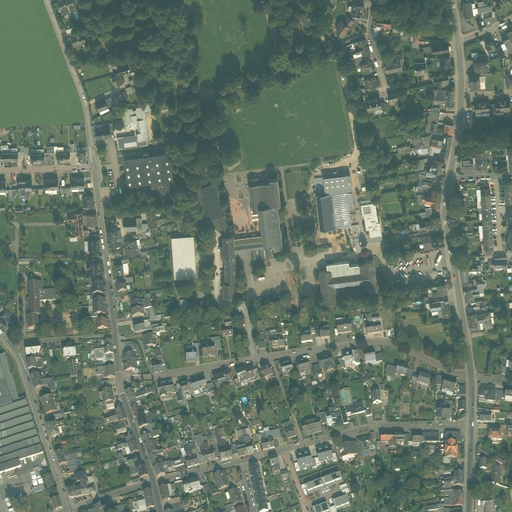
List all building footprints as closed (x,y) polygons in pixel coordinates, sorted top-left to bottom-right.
[(66,13),(76,10),(72,0),(60,0),(57,1),(62,15),(63,14),(66,13)] [(462,3),(463,10),(472,9),(471,4),(471,2),(462,3)] [(360,14),(362,15),(363,11),(364,5),(357,4),(354,4),(353,4),(349,3),(349,4),(348,10),(352,11),(351,12),(355,13),(360,14)] [(299,14),(303,25),(312,22),(310,18),(307,11),(299,14)] [(376,25),(383,26),(384,16),(377,15),(377,21),(376,25)] [(342,36),(343,37),(346,33),(345,32),(346,31),(347,31),(349,29),(348,28),(354,22),(354,21),(352,19),(348,16),(345,21),(344,24),(343,23),(343,22),(341,21),(339,21),(337,24),(337,25),(338,26),(337,27),(336,27),(335,28),(335,30),(336,31),(338,31),(337,31),(341,34),(341,35),(342,36)] [(391,17),(384,16),(383,26),(390,27),(391,17)] [(412,41),(418,41),(418,30),(407,30),(407,35),(410,35),(410,37),(410,41),(412,41)] [(74,45),(74,46),(86,42),(84,33),(71,37),(72,37),(74,45)] [(505,45),(509,53),(511,51),(511,42),(511,41),(508,34),(501,37),(504,43),(505,45)] [(312,38),(315,44),(322,42),(320,36),(320,35),(312,38)] [(354,45),(355,48),(367,43),(365,38),(353,43),(353,44),(354,45)] [(492,41),(485,44),(489,52),(492,51),(493,55),(498,53),(496,49),(496,48),(492,41)] [(370,53),(367,43),(355,48),(357,53),(361,52),(362,55),(362,56),(370,53)] [(448,43),(440,44),(441,52),(449,51),(448,43)] [(432,53),(441,52),(440,44),(431,45),(431,46),(432,52),(432,53)] [(501,45),(496,48),(496,49),(498,53),(499,56),(505,53),(502,47),(501,45)] [(386,66),(387,72),(402,69),(400,62),(404,61),(402,54),(394,56),(395,62),(385,64),(386,66)] [(441,66),(441,67),(450,66),(449,57),(440,57),(440,61),(441,66)] [(361,69),(363,74),(365,73),(371,71),(373,70),(369,61),(364,63),(361,64),(363,69),(361,69)] [(128,64),(130,72),(133,71),(132,65),(137,64),(136,62),(130,63),(128,64)] [(415,69),(416,74),(421,74),(420,72),(425,72),(425,64),(421,64),(421,62),(414,63),(415,69)] [(474,63),(474,71),(488,70),(488,62),(478,62),(474,63)] [(117,66),(119,72),(119,75),(130,72),(128,64),(117,66)] [(139,76),(138,70),(133,71),(130,72),(133,79),(135,78),(139,76)] [(120,76),(119,75),(119,72),(114,75),(115,76),(116,78),(112,81),(116,86),(124,81),(120,76)] [(365,82),(367,86),(377,83),(374,76),(373,77),(367,79),(364,79),(365,80),(366,79),(367,82),(365,82)] [(435,100),(437,100),(454,100),(454,89),(442,89),(442,94),(436,94),(432,94),(432,99),(435,100)] [(387,94),(389,101),(394,100),(398,100),(396,92),(387,94)] [(379,96),(372,97),(365,99),(366,106),(367,110),(374,108),(381,107),(381,103),(379,96)] [(105,100),(108,108),(114,104),(111,98),(105,100)] [(96,103),(99,111),(104,109),(104,108),(107,107),(107,108),(108,108),(105,100),(104,99),(96,103)] [(145,106),(144,106),(145,110),(142,112),(143,119),(145,119),(146,119),(145,112),(153,110),(152,103),(144,102),(145,106)] [(136,129),(138,141),(147,139),(148,139),(147,133),(147,132),(146,131),(145,130),(145,126),(145,125),(145,124),(146,123),(145,119),(143,119),(142,112),(145,110),(144,106),(136,108),(136,110),(132,110),(132,108),(122,110),(123,117),(122,117),(122,119),(123,121),(124,123),(125,125),(126,126),(129,123),(129,124),(131,125),(130,127),(132,128),(134,129),(136,129)] [(430,131),(435,132),(436,128),(438,120),(437,120),(438,112),(433,112),(432,121),(429,121),(429,122),(428,125),(431,126),(430,131)] [(443,133),(452,135),(454,126),(445,124),(444,129),(443,133)] [(109,127),(103,127),(104,138),(111,137),(110,131),(109,126),(109,127)] [(97,139),(104,138),(103,127),(96,128),(96,133),(97,139)] [(134,129),(135,135),(117,137),(118,149),(148,145),(147,139),(138,141),(136,129),(134,129)] [(420,145),(420,148),(421,148),(430,146),(430,145),(431,141),(431,138),(430,134),(420,136),(421,138),(415,139),(416,146),(420,145)] [(449,149),(451,138),(443,137),(442,140),(438,139),(437,142),(431,141),(430,145),(449,149)] [(430,145),(430,146),(429,152),(429,153),(432,154),(433,150),(438,151),(439,150),(440,150),(440,154),(448,156),(449,149),(430,145)] [(11,151),(8,151),(1,152),(1,156),(1,160),(1,161),(11,161),(11,151)] [(128,186),(133,185),(173,179),(169,152),(148,155),(148,152),(147,151),(144,151),(143,153),(144,156),(124,159),(123,159),(128,186)] [(414,165),(415,171),(424,168),(422,162),(425,161),(424,159),(416,161),(417,164),(414,165)] [(431,171),(443,173),(443,172),(442,170),(443,168),(444,168),(445,163),(433,160),(433,162),(431,163),(431,166),(432,167),(431,171)] [(466,173),(477,172),(477,168),(477,166),(478,166),(477,162),(473,163),(471,163),(471,166),(463,167),(464,171),(464,173),(466,173)] [(435,181),(443,183),(445,174),(436,172),(427,170),(426,174),(427,174),(433,175),(436,175),(435,181)] [(307,171),(285,174),(287,187),(303,185),(302,181),(308,181),(307,171)] [(423,177),(424,171),(418,172),(419,179),(422,178),(426,177),(423,177)] [(324,184),(325,194),(346,191),(351,191),(349,174),(323,178),(324,184)] [(252,207),(252,208),(260,207),(260,211),(259,211),(260,219),(262,235),(263,240),(258,240),(248,242),(249,249),(251,249),(251,251),(250,251),(250,258),(272,255),(272,249),(282,248),(282,240),(283,240),(281,230),(280,230),(278,217),(280,216),(278,206),(276,207),(276,205),(275,201),(280,201),(277,178),(269,179),(270,182),(260,183),(249,185),(252,207)] [(174,184),(173,179),(133,185),(134,190),(143,188),(145,197),(156,195),(159,195),(170,193),(168,184),(174,184)] [(195,188),(205,220),(217,216),(222,215),(226,214),(216,182),(195,188)] [(315,191),(315,193),(316,195),(325,194),(324,184),(321,184),(322,186),(315,187),(315,191)] [(423,195),(422,198),(440,201),(442,191),(433,189),(432,196),(426,195),(423,195)] [(351,225),(348,204),(348,202),(346,191),(325,194),(316,195),(320,229),(330,228),(336,227),(342,226),(343,226),(343,223),(347,222),(347,226),(351,225)] [(84,206),(88,206),(93,206),(92,196),(83,196),(83,202),(83,206),(84,206)] [(439,207),(440,201),(422,198),(422,201),(425,202),(431,203),(430,205),(439,207)] [(368,230),(370,236),(381,235),(379,222),(378,222),(376,207),(372,208),(371,202),(361,204),(362,215),(363,215),(366,230),(368,230)] [(252,208),(252,207),(251,207),(253,220),(260,219),(259,211),(253,212),(252,208)] [(147,212),(148,221),(149,221),(156,220),(155,216),(155,214),(155,211),(147,212)] [(75,224),(76,236),(83,236),(83,230),(82,223),(81,215),(81,212),(67,214),(68,220),(73,220),(73,221),(73,224),(75,224)] [(96,214),(85,215),(86,220),(87,225),(98,224),(96,214)] [(150,224),(150,229),(160,226),(160,222),(159,219),(159,215),(155,216),(156,220),(149,221),(150,224)] [(223,235),(223,236),(228,235),(222,215),(217,216),(223,235)] [(431,218),(431,221),(433,227),(441,226),(439,217),(431,218)] [(427,228),(433,227),(431,221),(428,221),(419,222),(419,223),(420,229),(427,228)] [(107,232),(108,239),(118,238),(117,231),(117,230),(112,231),(107,232)] [(234,235),(228,235),(223,236),(223,245),(220,245),(221,255),(224,255),(226,282),(223,282),(224,296),(235,295),(234,282),(239,282),(238,273),(236,273),(235,255),(235,253),(234,239),(234,236),(234,235)] [(425,246),(432,245),(431,237),(431,235),(423,237),(424,240),(423,241),(423,242),(425,243),(425,246)] [(171,237),(174,279),(196,278),(195,265),(193,266),(192,257),(195,257),(193,236),(171,237)] [(257,236),(243,237),(244,250),(249,249),(248,242),(258,240),(257,236)] [(433,237),(431,237),(432,245),(433,245),(439,244),(438,236),(433,237)] [(251,249),(249,249),(244,250),(243,237),(234,239),(235,253),(250,251),(251,251),(251,249)] [(119,245),(118,238),(108,239),(109,247),(114,246),(119,245)] [(125,248),(126,255),(138,254),(138,253),(137,249),(137,246),(137,244),(136,240),(124,241),(125,248)] [(358,264),(359,271),(365,270),(366,282),(365,282),(366,288),(369,287),(369,291),(377,290),(373,260),(365,261),(365,263),(358,264)] [(331,267),(332,270),(332,274),(359,271),(358,264),(349,265),(348,261),(334,263),(334,267),(331,267)] [(88,263),(88,273),(101,272),(101,268),(100,268),(100,263),(94,263),(88,263)] [(116,274),(124,273),(124,272),(122,264),(115,265),(116,274)] [(336,303),(334,286),(333,286),(332,275),(332,274),(332,270),(319,271),(323,304),(336,303)] [(359,271),(332,274),(332,275),(333,286),(334,286),(343,285),(344,285),(343,284),(365,281),(365,282),(366,282),(365,270),(359,271)] [(117,283),(118,292),(126,291),(126,287),(125,282),(117,283)] [(40,316),(40,301),(39,292),(42,292),(42,291),(42,283),(29,283),(30,298),(31,316),(27,316),(28,330),(38,329),(38,316),(40,316)] [(432,296),(434,295),(438,295),(438,294),(447,292),(445,285),(437,286),(438,291),(431,292),(432,296)] [(313,289),(298,290),(298,299),(314,298),(313,289)] [(55,290),(42,291),(42,292),(39,292),(40,301),(55,300),(55,296),(55,290)] [(280,307),(279,298),(254,301),(256,310),(280,307)] [(143,309),(145,309),(145,308),(149,308),(151,308),(150,301),(152,301),(152,299),(151,299),(144,300),(142,300),(143,309)] [(130,302),(132,310),(143,309),(142,300),(130,302)] [(441,306),(441,310),(449,308),(448,302),(445,302),(440,303),(440,301),(435,301),(430,302),(431,308),(431,311),(436,310),(436,307),(441,306)] [(187,305),(188,313),(208,311),(207,303),(187,305)] [(449,308),(441,310),(442,316),(442,317),(451,315),(450,315),(449,308)] [(143,309),(132,310),(132,317),(144,315),(143,309)] [(0,315),(0,323),(7,330),(9,328),(12,324),(7,319),(10,316),(5,311),(1,315),(0,315)] [(372,317),(372,321),(374,334),(381,333),(380,325),(377,325),(376,322),(380,321),(379,316),(372,317)] [(477,319),(477,322),(482,321),(483,324),(483,325),(484,326),(485,326),(485,327),(492,326),(492,322),(490,322),(489,317),(488,317),(483,318),(477,319)] [(97,321),(97,329),(108,328),(108,320),(101,320),(97,321)] [(336,321),(338,334),(351,332),(350,322),(350,320),(345,321),(341,322),(341,320),(336,321)] [(367,335),(374,334),(372,321),(367,322),(368,327),(366,327),(367,335)] [(9,328),(12,331),(17,325),(14,322),(12,324),(9,328)] [(134,324),(135,333),(144,331),(144,328),(143,322),(134,324)] [(233,336),(232,328),(227,329),(222,330),(223,337),(233,336)] [(320,338),(320,339),(330,338),(328,330),(323,330),(319,331),(319,332),(320,338)] [(301,336),(302,343),(312,341),(311,335),(311,334),(305,335),(301,336)] [(156,345),(155,338),(149,338),(149,339),(147,340),(143,341),(143,346),(145,351),(148,351),(148,346),(156,345)] [(214,344),(214,350),(221,349),(220,338),(211,339),(212,344),(213,344),(214,344)] [(98,347),(98,350),(104,349),(113,348),(112,340),(104,340),(104,346),(98,347)] [(63,345),(64,356),(76,355),(75,346),(75,344),(63,345)] [(202,346),(203,358),(215,356),(214,350),(214,344),(213,344),(214,348),(208,348),(207,345),(202,346)] [(27,356),(40,355),(39,355),(38,348),(41,348),(40,346),(34,346),(33,345),(30,346),(30,347),(26,347),(27,356)] [(113,348),(104,349),(105,357),(105,362),(114,361),(113,348)] [(103,357),(105,357),(104,349),(98,350),(95,350),(95,360),(96,359),(104,359),(103,357)] [(191,362),(196,362),(196,361),(196,354),(196,350),(195,351),(186,351),(186,362),(191,361),(191,362)] [(363,353),(365,362),(375,360),(376,360),(375,355),(374,351),(363,353)] [(344,363),(345,363),(352,361),(352,364),(355,366),(360,365),(357,353),(352,354),(349,355),(349,354),(343,355),(344,359),(344,363)] [(0,473),(21,467),(19,461),(43,453),(26,400),(24,401),(20,402),(19,400),(4,354),(0,355),(0,473)] [(124,355),(124,363),(136,362),(136,354),(130,354),(124,355)] [(327,368),(328,371),(334,370),(333,366),(334,364),(334,363),(332,361),(331,356),(318,360),(319,365),(320,369),(321,369),(325,368),(327,368)] [(41,359),(35,360),(36,369),(44,368),(43,359),(41,359)] [(28,370),(36,369),(35,360),(27,361),(28,370)] [(70,364),(71,375),(77,375),(76,366),(76,364),(76,363),(74,363),(73,360),(68,361),(68,364),(70,364)] [(298,368),(299,373),(300,373),(310,370),(307,360),(297,363),(298,366),(298,368)] [(137,369),(136,362),(124,363),(125,371),(132,370),(138,370),(138,369),(137,369)] [(280,365),(284,379),(285,378),(285,377),(284,377),(284,375),(293,373),(292,368),(291,363),(280,365)] [(163,372),(162,366),(162,364),(159,364),(152,365),(154,373),(163,372)] [(398,364),(396,369),(395,373),(405,376),(407,370),(408,367),(398,364)] [(313,367),(315,374),(321,372),(321,369),(320,369),(319,365),(313,367)] [(261,369),(265,378),(272,376),(271,371),(269,366),(261,369)] [(396,369),(388,366),(386,372),(387,372),(386,376),(394,379),(395,373),(396,369)] [(104,375),(104,378),(115,377),(114,367),(97,368),(98,373),(100,372),(101,374),(104,374),(104,375)] [(251,368),(244,371),(248,381),(255,379),(256,379),(255,375),(255,374),(254,373),(254,372),(254,370),(253,368),(251,368)] [(247,381),(248,381),(244,371),(244,370),(241,371),(235,372),(237,379),(238,380),(240,384),(240,383),(243,382),(247,380),(247,381)] [(223,374),(224,375),(226,384),(232,382),(229,372),(223,374)] [(30,376),(33,383),(41,381),(47,380),(46,376),(42,377),(41,374),(30,376)] [(417,383),(427,386),(430,378),(420,374),(419,377),(417,383)] [(227,386),(226,384),(224,375),(213,378),(214,381),(217,388),(217,389),(227,386)] [(200,389),(201,392),(207,390),(208,390),(206,385),(204,378),(190,382),(193,391),(194,391),(200,389)] [(442,389),(447,391),(451,380),(445,378),(442,389)] [(457,382),(451,380),(447,391),(453,393),(457,382)] [(42,384),(41,381),(33,383),(35,389),(43,387),(42,384)] [(186,395),(187,397),(191,396),(186,383),(180,385),(181,390),(183,396),(183,395),(186,395)] [(215,392),(214,389),(212,383),(206,385),(208,390),(207,390),(208,394),(215,392)] [(173,384),(164,386),(166,396),(171,395),(171,394),(175,393),(174,388),(173,384)] [(495,389),(481,387),(480,396),(486,397),(488,397),(488,401),(494,401),(495,392),(495,389)] [(103,396),(104,403),(107,402),(113,401),(112,393),(112,392),(112,389),(99,392),(100,396),(103,396)] [(129,401),(136,399),(133,390),(132,389),(125,392),(128,402),(129,401)] [(338,396),(340,404),(346,402),(347,406),(349,406),(349,407),(353,406),(349,389),(337,392),(337,394),(338,396)] [(376,404),(377,405),(378,403),(381,403),(380,392),(378,392),(378,389),(373,389),(374,394),(372,394),(373,404),(376,404)] [(135,390),(133,390),(136,399),(139,398),(147,395),(146,391),(137,394),(135,390)] [(502,393),(495,392),(494,401),(501,402),(502,399),(502,393)] [(320,395),(322,401),(328,400),(327,393),(320,395)] [(40,400),(43,408),(54,404),(52,396),(49,397),(40,400)] [(241,403),(233,406),(236,415),(244,412),(241,403)] [(353,406),(349,407),(351,413),(351,416),(365,412),(364,411),(362,403),(353,406)] [(57,412),(54,404),(43,408),(45,416),(53,413),(57,412)] [(134,417),(143,414),(142,410),(139,412),(137,406),(131,408),(134,417)] [(346,415),(351,413),(349,407),(340,409),(344,425),(348,423),(346,415)] [(116,413),(111,415),(112,418),(125,413),(123,408),(115,411),(116,413)] [(328,410),(329,413),(332,425),(333,427),(338,426),(336,420),(335,417),(333,408),(328,410)] [(127,419),(125,413),(112,418),(108,419),(104,420),(106,424),(118,420),(119,422),(127,419)] [(144,427),(149,425),(147,420),(144,414),(135,417),(138,426),(139,425),(141,428),(144,427)] [(249,423),(251,428),(261,424),(260,419),(249,423)] [(301,423),(304,435),(321,431),(320,426),(321,425),(319,419),(318,419),(311,421),(312,422),(308,423),(308,422),(301,423)] [(48,431),(57,428),(55,424),(55,422),(55,421),(46,424),(48,431)] [(282,427),(284,433),(292,430),(292,429),(290,424),(282,427)] [(144,427),(147,434),(153,432),(151,428),(150,425),(149,425),(144,427)] [(59,436),(59,435),(58,431),(57,429),(57,428),(48,431),(50,438),(59,436)] [(218,450),(219,453),(225,452),(222,442),(221,438),(218,430),(214,431),(219,449),(218,450)] [(247,455),(253,453),(253,450),(251,445),(250,442),(249,437),(247,437),(245,430),(241,431),(243,438),(244,439),(247,455)] [(293,430),(292,430),(284,433),(287,440),(296,437),(293,430)] [(141,436),(144,445),(153,442),(152,439),(151,438),(153,437),(154,438),(159,436),(157,431),(153,432),(147,434),(141,436)] [(265,434),(266,438),(269,449),(274,448),(272,440),(277,439),(275,431),(269,433),(265,434)] [(492,440),(498,440),(501,440),(501,431),(489,431),(489,437),(488,438),(489,440),(490,441),(492,440)] [(116,434),(114,434),(115,444),(117,443),(119,443),(126,442),(125,439),(127,439),(125,432),(116,434)] [(389,448),(392,448),(392,434),(380,434),(381,443),(389,442),(389,448)] [(392,434),(392,448),(393,451),(393,455),(396,454),(396,443),(399,443),(399,441),(404,441),(404,443),(404,435),(404,434),(392,434)] [(413,447),(418,447),(418,444),(422,444),(422,443),(422,434),(412,434),(412,435),(412,443),(412,444),(413,444),(413,447)] [(422,443),(439,442),(439,434),(422,434),(422,443)] [(457,443),(461,443),(461,436),(460,436),(459,435),(459,434),(457,434),(446,434),(446,442),(457,443)] [(197,449),(202,448),(205,447),(204,444),(203,438),(202,438),(201,435),(194,437),(195,440),(195,441),(197,449)] [(263,451),(269,449),(266,438),(262,438),(261,435),(259,435),(257,436),(259,444),(261,443),(263,451)] [(126,442),(127,445),(135,442),(133,436),(127,439),(125,439),(126,442)] [(359,446),(360,453),(361,453),(368,451),(369,451),(369,450),(368,450),(368,448),(374,447),(372,441),(371,437),(358,441),(359,446)] [(238,454),(239,457),(247,455),(244,439),(243,438),(239,439),(241,446),(242,447),(241,448),(237,449),(238,454)] [(187,468),(193,467),(189,453),(186,445),(185,442),(185,440),(181,442),(183,447),(184,449),(186,457),(187,459),(185,460),(187,468)] [(139,452),(135,442),(127,445),(129,448),(131,454),(131,455),(139,452)] [(144,445),(147,453),(150,452),(156,450),(153,442),(144,445)] [(444,448),(444,450),(457,451),(457,447),(457,443),(446,442),(445,447),(445,448),(444,448)] [(338,448),(340,453),(341,453),(342,457),(342,458),(343,462),(348,461),(348,460),(347,456),(354,454),(352,447),(352,445),(338,448)] [(205,448),(205,447),(202,448),(202,449),(200,450),(202,455),(204,463),(210,462),(205,448)] [(209,447),(205,448),(210,462),(215,460),(215,459),(213,452),(211,452),(209,447)] [(481,452),(496,460),(497,457),(481,448),(481,452)] [(328,449),(327,449),(325,450),(323,450),(326,461),(333,459),(332,455),(330,449),(328,449)] [(319,451),(316,452),(318,458),(319,463),(326,461),(323,450),(322,451),(322,450),(319,451)] [(445,454),(445,458),(445,459),(450,459),(456,459),(457,459),(457,455),(457,451),(444,450),(444,452),(445,452),(445,454)] [(55,454),(57,460),(65,457),(75,455),(77,455),(76,452),(76,451),(68,452),(64,453),(63,452),(62,452),(55,454)] [(194,457),(192,452),(189,453),(193,467),(199,465),(196,457),(196,456),(194,457)] [(148,455),(152,465),(159,463),(158,462),(156,456),(155,453),(151,454),(148,455)] [(304,455),(303,456),(305,466),(312,465),(311,460),(310,454),(307,454),(304,455)] [(75,459),(75,455),(65,457),(57,460),(59,466),(67,463),(68,463),(69,468),(78,466),(76,461),(76,460),(73,461),(73,459),(75,459)] [(298,457),(296,457),(298,464),(299,468),(305,466),(303,456),(301,456),(301,455),(298,456),(298,457)] [(118,461),(119,466),(128,463),(135,461),(133,457),(124,459),(118,461)] [(274,466),(275,472),(280,471),(279,464),(277,457),(269,459),(271,466),(274,466)] [(496,460),(504,465),(506,461),(497,457),(496,460)] [(137,470),(144,468),(140,458),(135,461),(128,463),(131,472),(132,472),(137,470)] [(175,467),(184,465),(182,459),(173,462),(175,467)] [(165,475),(163,469),(162,466),(153,469),(157,478),(165,475)] [(144,468),(137,470),(138,473),(140,478),(147,476),(144,467),(144,468)] [(250,469),(253,484),(262,482),(258,467),(250,469)] [(492,483),(499,486),(500,469),(497,467),(493,467),(492,467),(492,472),(492,473),(491,483),(492,483)] [(281,473),(283,479),(289,478),(287,471),(281,473)] [(218,489),(218,490),(229,486),(224,472),(214,475),(218,485),(216,485),(218,489)] [(341,480),(333,483),(334,485),(342,482),(339,472),(335,474),(330,476),(331,476),(338,474),(341,480)] [(76,483),(80,482),(87,480),(86,479),(85,473),(75,476),(76,483)] [(55,486),(53,480),(51,474),(44,477),(46,483),(47,489),(50,488),(55,486)] [(331,476),(333,483),(341,480),(338,474),(331,476)] [(331,476),(330,476),(322,479),(324,486),(325,486),(323,479),(331,476)] [(325,486),(328,485),(333,483),(331,476),(323,479),(325,486)] [(185,492),(187,493),(195,491),(196,489),(200,488),(198,479),(183,483),(185,492)] [(89,486),(88,482),(87,480),(80,482),(80,483),(81,488),(82,491),(76,492),(76,489),(74,485),(66,488),(69,497),(69,498),(70,499),(91,494),(89,486)] [(321,480),(313,483),(315,489),(321,487),(323,486),(321,480)] [(265,498),(262,482),(253,484),(257,499),(265,498)] [(305,486),(313,483),(313,482),(304,485),(305,488),(307,495),(316,491),(315,489),(308,492),(305,486)] [(308,492),(315,489),(313,483),(305,486),(308,492)] [(12,494),(38,488),(37,484),(11,490),(12,494)] [(202,487),(205,495),(211,494),(210,491),(208,485),(202,487)] [(170,500),(169,492),(167,486),(159,488),(162,502),(170,500)] [(232,505),(233,505),(242,502),(237,489),(229,492),(231,498),(230,499),(232,505)] [(145,499),(145,501),(153,498),(151,490),(143,492),(145,499)] [(454,496),(454,499),(463,499),(463,492),(455,492),(455,491),(454,491),(446,492),(444,492),(444,496),(449,496),(454,496)] [(346,495),(339,497),(340,499),(346,497),(349,505),(343,507),(343,509),(350,506),(346,495)] [(50,500),(54,511),(62,508),(59,497),(50,500)] [(336,511),(343,509),(343,507),(336,509),(334,501),(340,499),(339,497),(332,500),(334,507),(336,511)] [(340,499),(343,507),(349,505),(346,497),(340,499)] [(153,498),(145,501),(146,505),(147,509),(155,507),(153,498)] [(267,504),(265,498),(257,499),(259,511),(266,511),(268,511),(267,504)] [(343,507),(340,499),(334,501),(336,509),(343,507)] [(493,511),(493,499),(483,499),(483,502),(483,506),(486,509),(485,511),(493,511)] [(181,506),(181,502),(173,505),(174,511),(179,510),(178,507),(181,506)] [(328,511),(330,511),(329,509),(326,502),(319,505),(320,506),(326,504),(329,511),(328,511)] [(93,507),(94,511),(95,511),(108,511),(108,509),(106,503),(102,504),(102,505),(100,506),(100,505),(96,506),(97,506),(93,507)]
